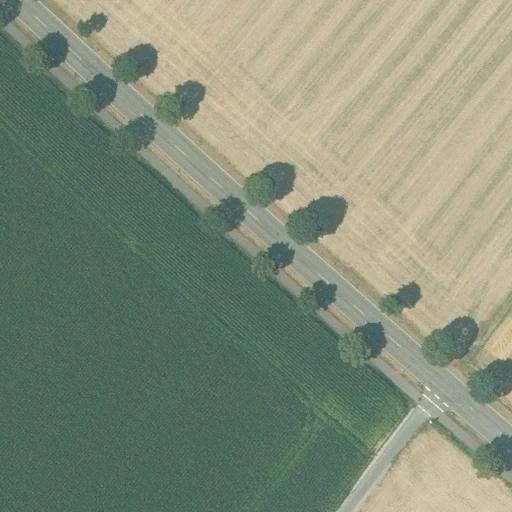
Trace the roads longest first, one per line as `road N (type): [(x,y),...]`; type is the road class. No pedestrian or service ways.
road 1 (tertiary): [(16,0),(511,446)]
road 2 (track): [(511,296),(344,511)]
